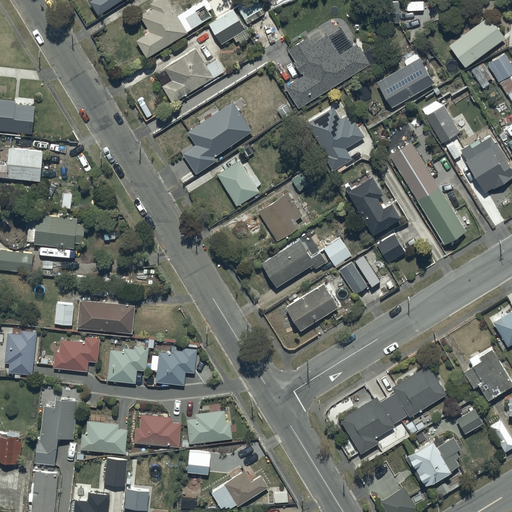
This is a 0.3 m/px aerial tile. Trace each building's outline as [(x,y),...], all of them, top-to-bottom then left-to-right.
[(91,0),(98,10),(115,0),(91,0)] [(171,0),(151,0),(153,4),(142,10),(149,23),(143,27),(145,31),(137,35),(146,52),(189,28),(188,26),(211,13),(208,7),(212,5),(209,0),(197,0),(178,11),(171,0)] [(259,0),(245,0),(238,4),(247,20),(265,10),(259,0)] [(399,0),(375,0),(376,18),(400,17),(399,0)] [(234,4),(209,19),(222,39),(246,24),(234,4)] [(506,33),(490,12),(450,41),(466,62),(506,33)] [(380,39),(364,48),(359,40),(340,50),(329,30),(312,39),(308,34),(288,45),(302,72),(286,81),(300,105),(371,61),(387,52),(380,39)] [(166,65),(158,70),(164,80),(163,81),(172,98),(225,67),(218,55),(207,61),(197,44),(166,62),(165,63),(166,65)] [(406,62),(378,77),(392,104),(436,80),(419,47),(403,56),(406,62)] [(511,60),(505,49),(489,59),(500,77),(511,69),(511,60)] [(479,69),(474,71),(478,81),(483,78),(485,82),(493,78),(488,68),(480,72),(479,69)] [(511,71),(501,78),(511,96),(511,71)] [(18,96),(0,94),(0,126),(34,129),(36,102),(18,100),(18,96)] [(233,97),(187,127),(196,141),(183,149),(197,170),(218,156),(215,151),(252,126),(233,97)] [(436,98),(420,108),(424,114),(427,112),(443,138),(460,128),(444,101),(436,98)] [(335,103),(309,119),(335,165),(352,155),(346,144),(365,133),(356,116),(351,119),(347,112),(342,115),(335,103)] [(461,145),(462,147),(487,187),(511,171),(511,162),(493,131),(483,137),(480,134),(461,145)] [(412,136),(391,149),(445,239),(466,226),(412,136)] [(10,147),(0,147),(0,172),(42,176),(45,145),(10,143),(10,147)] [(241,155),(217,169),(237,201),(260,186),(241,155)] [(309,164),(291,175),(300,188),(317,178),(309,164)] [(373,167),(346,184),(374,230),(403,213),(393,196),(384,201),(378,191),(385,187),(373,167)] [(289,187),(258,205),(277,238),(302,223),(297,214),(303,211),(289,187)] [(78,213),(39,210),(37,239),(76,242),(76,239),(84,239),(85,219),(77,219),(78,213)] [(395,230),(379,240),(389,258),(405,248),(395,230)] [(303,232),(262,256),(276,281),(313,259),(316,265),(328,258),(322,246),(314,250),(303,232)] [(341,234),(324,243),(335,262),(352,252),(341,234)] [(35,249),(0,245),(0,266),(33,270),(35,249)] [(352,260),(341,267),(355,290),(367,283),(352,260)] [(327,278),(288,301),(301,325),(341,303),(327,278)] [(138,301),(81,295),(78,324),(134,330),(138,301)] [(76,301),(58,299),(55,318),(73,320),(76,301)] [(511,307),(494,317),(508,342),(511,339),(511,307)] [(38,328),(22,326),(21,330),(10,329),(7,359),(11,359),(10,368),(33,370),(38,328)] [(86,339),(62,337),(61,349),(56,348),(55,364),(88,367),(89,356),(99,357),(101,334),(87,332),(86,339)] [(126,347),(111,345),(108,376),(137,379),(139,366),(148,367),(150,344),(135,342),(135,345),(126,344),(126,347)] [(173,349),(160,347),(157,379),(187,382),(188,367),(196,368),(199,344),(184,343),(183,347),(174,346),(173,349)] [(469,357),(472,363),(473,364),(463,369),(473,387),(479,383),(488,397),(511,383),(511,379),(493,346),(480,353),(479,351),(469,357)] [(376,391),(341,412),(362,448),(367,445),(373,455),(388,446),(381,434),(380,435),(378,433),(397,421),(396,420),(409,412),(410,414),(448,391),(429,360),(392,382),(396,388),(380,398),(376,391)] [(57,403),(45,401),(36,459),(55,462),(60,431),(75,434),(80,397),(58,394),(57,403)] [(475,404),(456,415),(465,429),(484,418),(475,404)] [(226,406),(196,410),(196,415),(188,416),(190,439),(233,433),(231,419),(228,419),(226,406)] [(180,442),(182,419),(173,418),(174,413),(142,411),(141,424),(137,423),(135,439),(180,442)] [(511,432),(501,414),(491,421),(507,447),(511,443),(511,432)] [(121,419),(88,416),(87,430),(83,430),(82,445),(127,448),(128,426),(121,426),(121,419)] [(22,430),(0,428),(0,455),(20,457),(22,430)] [(460,460),(456,454),(460,451),(457,446),(461,444),(454,433),(440,441),(435,433),(404,453),(422,483),(460,460)] [(128,455),(108,453),(105,480),(125,482),(128,455)] [(211,486),(212,488),(221,503),(234,496),(237,501),(269,483),(262,471),(253,477),(246,465),(211,486)] [(58,469),(36,467),(32,510),(55,511),(58,469)] [(404,483),(381,497),(390,511),(403,511),(417,504),(404,483)] [(149,487),(127,485),(125,503),(147,505),(149,487)] [(107,511),(109,494),(89,492),(88,502),(75,501),(74,511),(107,511)]
